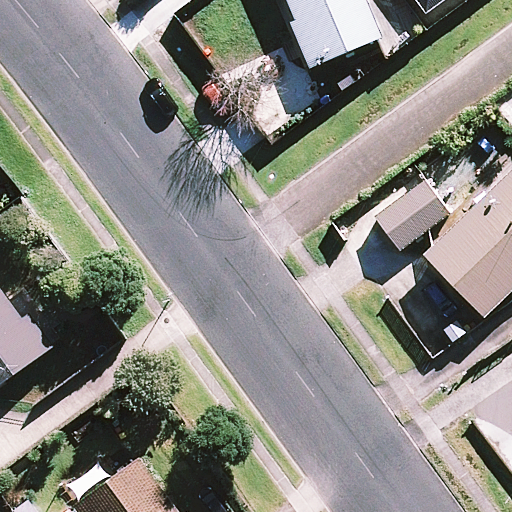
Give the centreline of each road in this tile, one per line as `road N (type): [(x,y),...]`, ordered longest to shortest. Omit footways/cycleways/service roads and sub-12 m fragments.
road 1 (residential): [(511,43),(225,276)]
road 2 (residential): [(13,0),(225,276)]
road 3 (residential): [(225,276),(397,511)]
